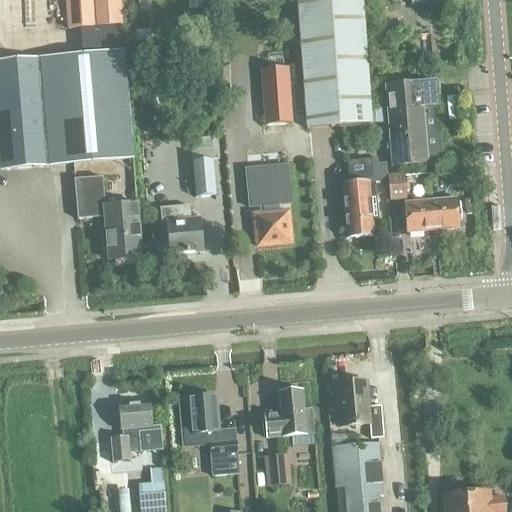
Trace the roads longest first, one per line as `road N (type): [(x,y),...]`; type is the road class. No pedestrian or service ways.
road 1 (secondary): [(0,342),(511,294)]
road 2 (unclassified): [(511,215),(493,0)]
road 3 (track): [(67,511),(51,337)]
road 4 (unknown): [(69,317),(56,270),(0,187)]
